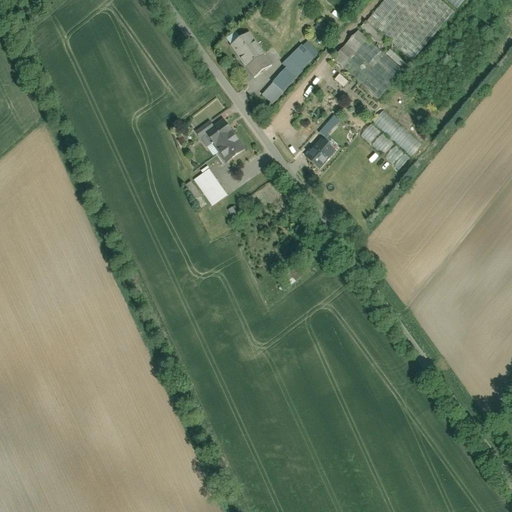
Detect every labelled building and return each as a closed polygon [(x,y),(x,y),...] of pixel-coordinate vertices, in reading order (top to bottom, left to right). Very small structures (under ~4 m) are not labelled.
[(456,11),(443,0),(383,0),(366,20),(413,60),(456,11)] [(464,0),(447,0),(457,8),(464,0)] [(400,64),(354,24),(329,53),(374,93),(400,64)] [(240,40),(235,32),(225,39),(230,46),(240,40)] [(264,53),(250,33),(240,40),(230,46),(244,67),(246,66),(254,78),(270,68),(261,55),(264,53)] [(317,53),(305,42),(283,66),(285,68),(295,77),(317,53)] [(295,77),(285,68),(262,93),(273,103),(295,77)] [(385,111),(374,123),(413,158),(424,145),(385,111)] [(340,121),(334,116),(319,131),(325,137),(340,121)] [(246,148),(224,119),(213,127),(209,121),(194,132),(207,150),(210,148),(214,154),(216,152),(225,164),(246,148)] [(374,125),(364,134),(392,164),(400,157),(392,148),(388,151),(384,146),(389,141),(374,125)] [(338,150),(321,135),(303,154),(319,170),(338,150)] [(209,169),(194,180),(212,205),(227,194),(209,169)] [(192,182),(185,187),(198,207),(206,202),(192,182)] [(304,264),(278,281),(284,289),(309,272),(304,264)]
